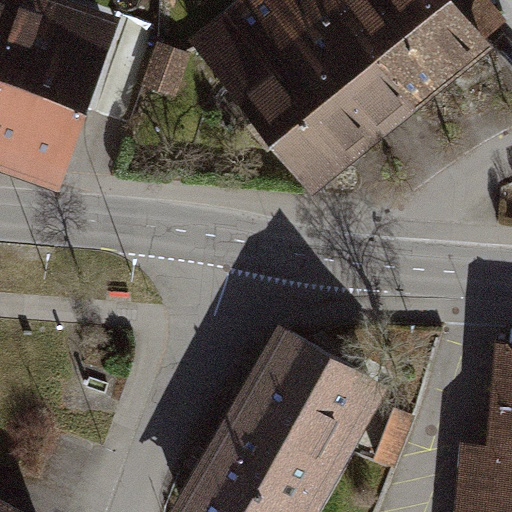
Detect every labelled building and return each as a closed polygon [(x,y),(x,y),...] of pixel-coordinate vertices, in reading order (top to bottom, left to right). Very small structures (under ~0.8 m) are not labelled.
[(41,0),(0,0),(0,145),(59,167),(111,25),(41,0)] [(454,0),(243,0),(185,50),(290,174),(472,21),(454,0)] [(289,328),(182,511),(311,511),(386,384),(289,328)] [(467,448),(462,511),(511,511),(511,347),(504,347),(498,450),(467,448)] [(16,511),(0,503),(0,511),(16,511)]
